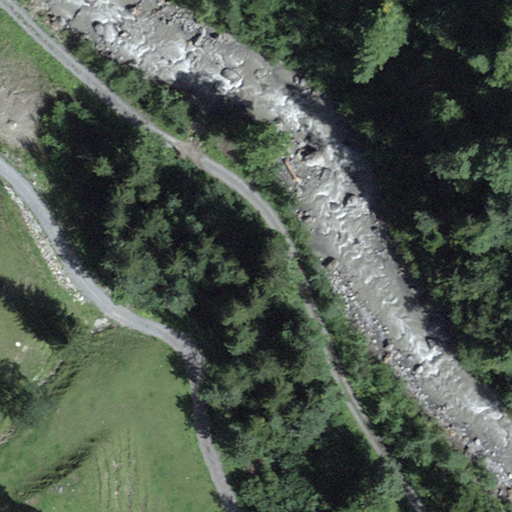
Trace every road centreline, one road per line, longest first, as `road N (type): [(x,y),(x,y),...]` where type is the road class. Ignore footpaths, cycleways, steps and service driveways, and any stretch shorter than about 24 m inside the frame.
road 1 (track): [(419,511),(371,429),(284,233),(247,181),(127,110),(3,0)]
road 2 (track): [(0,129),(50,185),(98,308),(163,331),(186,349),(209,457),(236,511)]
